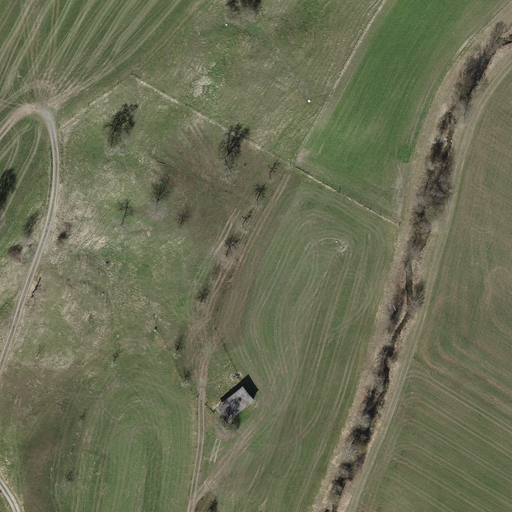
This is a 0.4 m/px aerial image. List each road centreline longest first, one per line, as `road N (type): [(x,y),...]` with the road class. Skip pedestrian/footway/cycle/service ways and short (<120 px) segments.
road 1 (track): [(511,62),(481,109),(421,331),(353,511)]
road 2 (track): [(0,375),(57,187),(52,124)]
